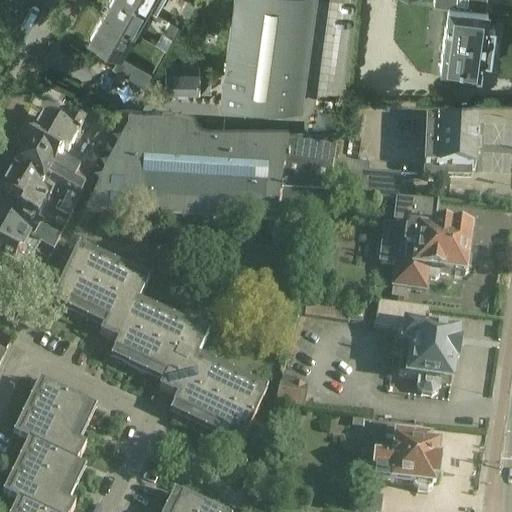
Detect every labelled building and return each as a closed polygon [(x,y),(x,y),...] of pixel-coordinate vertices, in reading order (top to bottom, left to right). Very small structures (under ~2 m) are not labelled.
[(130,0),(111,0),(103,15),(134,33),(148,10),(130,0)] [(130,0),(148,10),(155,14),(163,0),(130,0)] [(179,10),(190,16),(195,7),(184,0),(179,10)] [(233,0),(219,104),(292,109),(307,0),(233,0)] [(434,0),(434,4),(447,6),(440,68),(442,68),(441,76),(456,78),(455,81),(475,83),(476,73),(479,73),(481,50),(490,51),(491,46),(496,42),(497,36),(493,31),(493,26),(485,25),(487,9),(484,9),(485,0),(434,0)] [(112,68),(144,86),(151,74),(121,56),(134,33),(103,15),(89,39),(119,56),(112,68)] [(162,32),(172,38),(178,27),(168,21),(162,32)] [(165,64),(165,92),(165,93),(210,92),(210,78),(198,78),(197,64),(165,64)] [(33,128),(35,135),(24,155),(84,190),(90,178),(65,163),(63,167),(58,164),(64,152),(68,154),(77,140),(78,140),(79,138),(78,137),(84,127),(73,121),(67,132),(45,120),(37,122),(33,128)] [(427,123),(425,179),(430,183),(440,184),(444,178),(472,179),(472,172),(476,172),(478,125),(427,123)] [(337,143),(127,130),(88,216),(276,228),(323,231),(329,196),(334,163),(337,143)] [(55,213),(70,220),(84,190),(24,155),(12,177),(5,178),(1,185),(3,191),(2,193),(24,205),(21,211),(39,221),(54,193),(45,188),(50,181),(70,192),(63,207),(59,205),(55,213)] [(368,165),(334,163),(329,196),(398,203),(400,175),(368,173),(368,165)] [(439,205),(398,203),(396,224),(408,225),(407,233),(405,233),(405,236),(407,237),(406,250),(418,252),(415,269),(396,267),(392,300),(403,301),(404,291),(425,293),(427,282),(435,283),(439,280),(440,274),(464,277),(470,236),(436,231),(439,205)] [(40,247),(0,224),(0,265),(22,278),(40,247)] [(54,254),(61,239),(40,227),(32,241),(41,246),(54,254)] [(160,393),(172,399),(177,401),(173,410),(244,444),(267,397),(190,361),(201,339),(131,306),(141,284),(77,253),(54,299),(106,324),(100,338),(117,346),(113,355),(166,381),(160,393)] [(401,359),(400,369),(398,379),(418,382),(416,392),(421,398),(431,399),(438,394),(439,385),(451,387),(454,367),(455,367),(458,346),(456,346),(458,337),(444,335),(445,329),(430,326),(429,333),(425,333),(428,314),(308,297),(305,318),(375,327),(374,329),(405,334),(403,345),(395,344),(393,358),(401,359)] [(24,500),(18,511),(73,511),(75,509),(62,502),(79,468),(78,467),(86,449),(73,443),(89,408),(44,386),(20,434),(35,441),(9,493),(24,500)] [(275,386),(273,408),(303,412),(305,390),(275,386)] [(351,429),(362,430),(364,419),(353,418),(351,429)] [(395,458),(381,457),(376,460),(374,475),(379,480),(378,485),(414,489),(414,491),(418,495),(428,496),(432,493),(433,486),(436,486),(438,465),(436,465),(437,452),(429,451),(429,444),(413,442),(414,432),(388,429),(386,441),(397,442),(395,458)] [(358,495),(355,511),(383,511),(385,498),(358,495)] [(214,511),(182,497),(174,511),(214,511)]
